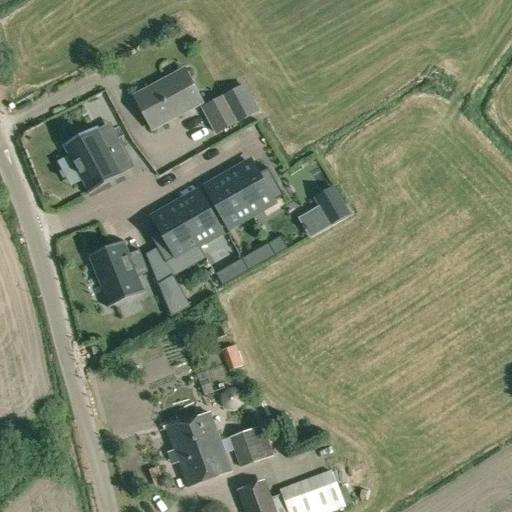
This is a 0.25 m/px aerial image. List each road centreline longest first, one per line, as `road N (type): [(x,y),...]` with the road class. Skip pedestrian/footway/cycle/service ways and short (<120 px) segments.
road 1 (unclassified): [(108,511),(34,235)]
road 2 (residential): [(34,235),(258,136)]
